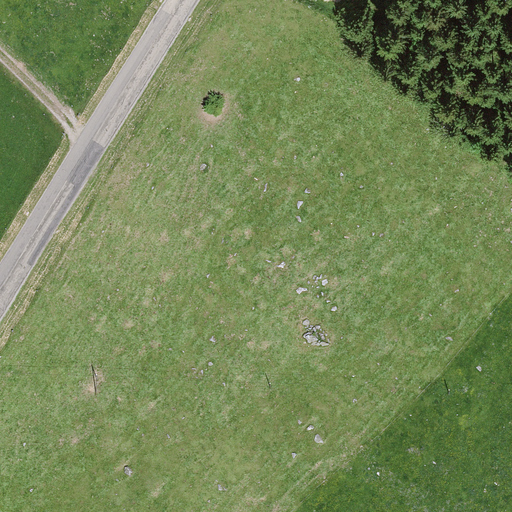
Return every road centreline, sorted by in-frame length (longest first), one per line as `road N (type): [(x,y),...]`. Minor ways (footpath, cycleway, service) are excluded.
road 1 (tertiary): [(181,0),(0,292)]
road 2 (track): [(89,148),(0,51)]
